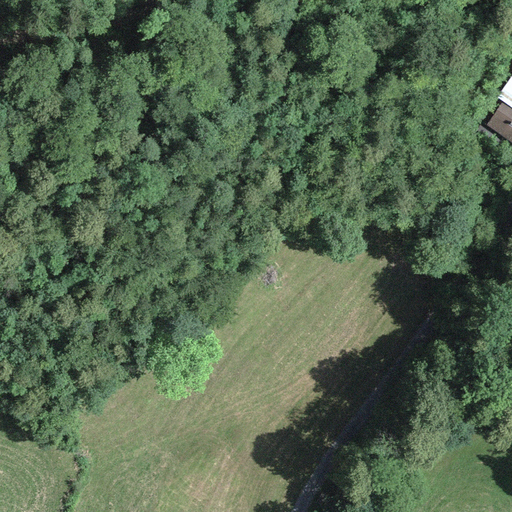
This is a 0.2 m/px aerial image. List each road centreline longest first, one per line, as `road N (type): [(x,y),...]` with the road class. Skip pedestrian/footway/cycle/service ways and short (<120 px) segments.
road 1 (unclassified): [(511,211),(298,511)]
road 2 (track): [(0,41),(162,0)]
